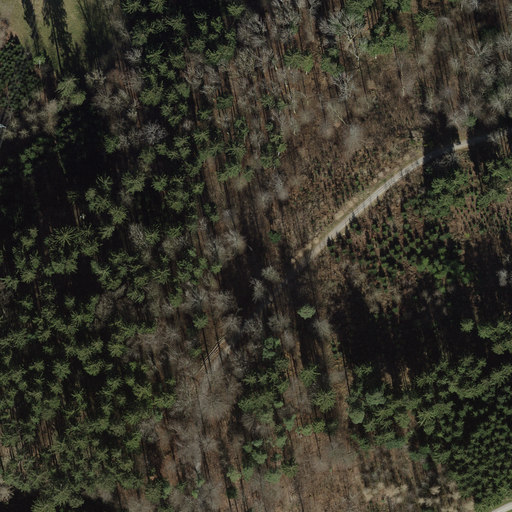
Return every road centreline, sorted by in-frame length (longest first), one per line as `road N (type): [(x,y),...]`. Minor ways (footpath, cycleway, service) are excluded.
road 1 (track): [(352,212),(252,317),(201,387),(192,470),(201,511)]
road 2 (track): [(352,212),(414,165),(511,128)]
